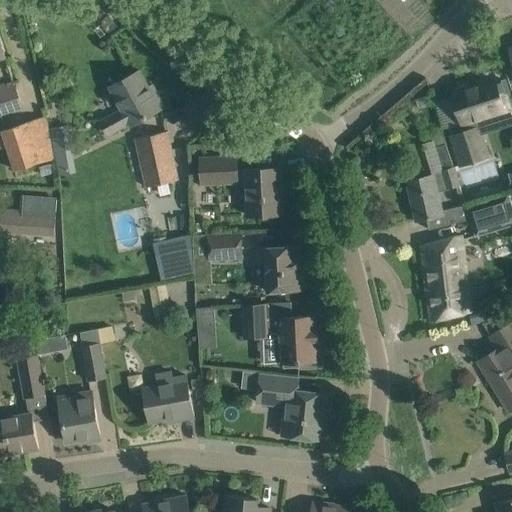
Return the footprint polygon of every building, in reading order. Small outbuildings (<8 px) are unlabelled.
[(342,23),(334,25),(338,37),(345,34),(342,23)] [(101,121),(104,127),(109,135),(130,123),(131,125),(164,107),(156,93),(153,95),(140,70),(110,87),(122,109),(101,121)] [(498,92),(494,81),(452,94),(462,124),(448,128),(460,166),(487,157),(480,136),(511,125),(511,98),(509,89),(498,92)] [(0,85),(0,114),(22,107),(14,82),(0,85)] [(405,102),(381,119),(387,127),(411,110),(405,102)] [(33,120),(2,130),(15,171),(45,162),(33,120)] [(461,186),(444,127),(431,131),(443,170),(441,170),(442,172),(405,181),(414,223),(427,220),(429,229),(469,219),(466,205),(444,210),(439,192),(461,186)] [(136,138),(146,187),(177,180),(168,132),(136,138)] [(200,157),(201,177),(202,185),(246,183),(247,215),(282,214),(280,168),(237,170),(236,155),(200,157)] [(456,187),(460,205),(465,204),(461,186),(456,187)] [(511,225),(511,205),(508,194),(467,206),(475,237),(511,225)] [(0,232),(54,237),(57,198),(23,195),(22,209),(0,207),(0,232)] [(242,258),(240,234),(209,235),(210,259),(242,258)] [(421,245),(430,322),(469,311),(460,235),(421,245)] [(299,246),(279,247),(257,248),(258,262),(266,262),(267,291),(301,290),(299,246)] [(266,304),(246,305),(242,305),(244,337),(268,336),(268,333),(280,333),(281,363),(317,361),(315,316),(279,318),(279,319),(267,319),(266,304)] [(213,307),(196,308),(197,319),(214,318),(213,307)] [(478,361),(490,380),(511,365),(511,315),(482,323),(498,348),(478,361)] [(79,332),(82,346),(88,380),(106,377),(97,329),(79,332)] [(66,335),(35,340),(37,355),(38,355),(68,350),(66,335)] [(18,359),(25,398),(45,394),(38,355),(37,355),(18,359)] [(511,365),(490,380),(509,411),(511,409),(511,365)] [(143,388),(146,402),(149,422),(178,417),(178,420),(194,417),(186,375),(173,378),(172,370),(155,373),(157,386),(143,388)] [(242,388),(259,390),(257,403),(286,406),(283,435),(321,439),(324,412),(327,413),(329,394),(297,391),(299,377),(244,371),(242,388)] [(201,378),(190,380),(192,389),(203,387),(201,378)] [(60,407),(63,422),(66,441),(82,439),(83,442),(93,441),(92,437),(100,435),(97,416),(94,401),(93,401),(91,392),(74,395),(76,404),(60,407)] [(0,418),(0,455),(39,448),(35,429),(32,413),(0,418)] [(189,511),(186,495),(154,502),(155,506),(144,509),(144,511),(189,511)] [(227,496),(224,511),(269,511),(270,508),(256,506),(257,499),(227,496)] [(511,511),(511,498),(497,502),(499,511),(511,511)] [(350,511),(351,506),(312,502),(311,511),(350,511)]
